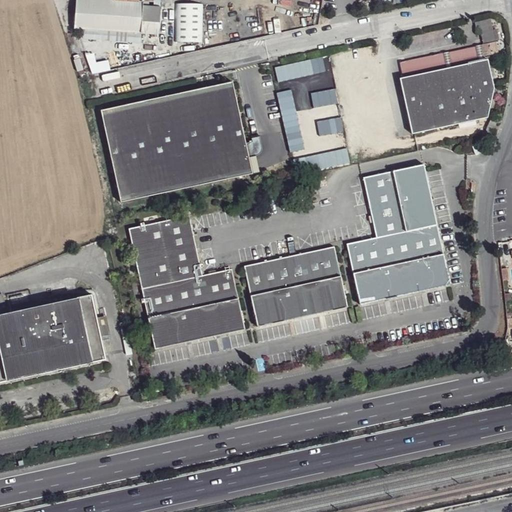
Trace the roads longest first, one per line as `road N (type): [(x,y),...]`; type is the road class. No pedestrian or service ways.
road 1 (unclassified): [(0,445),(463,345),(489,311),(490,177),(511,114)]
road 2 (motorway): [(511,382),(0,494)]
road 3 (motorway): [(83,511),(511,418)]
road 4 (unclassified): [(96,87),(478,0)]
